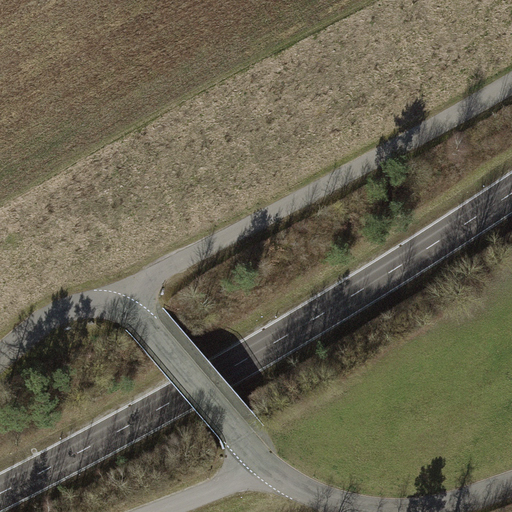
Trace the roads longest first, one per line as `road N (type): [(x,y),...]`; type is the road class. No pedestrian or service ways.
road 1 (secondary): [(0,498),(122,435),(511,192)]
road 2 (unclassified): [(97,304),(140,288),(511,82)]
road 3 (tertiary): [(97,304),(123,307),(142,322),(266,464)]
road 4 (tertiary): [(384,511),(449,507),(511,485)]
road 5 (tertiary): [(266,464),(315,496),(375,511)]
